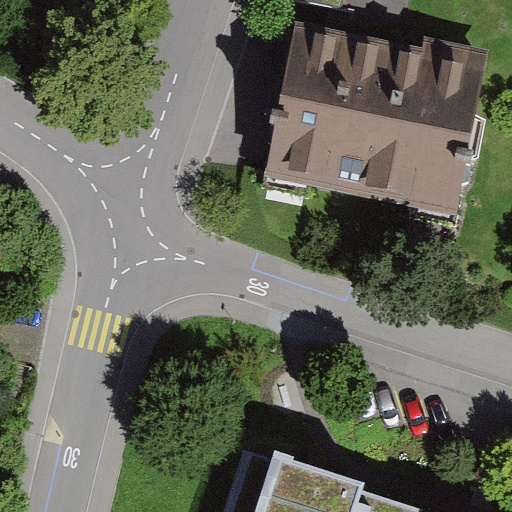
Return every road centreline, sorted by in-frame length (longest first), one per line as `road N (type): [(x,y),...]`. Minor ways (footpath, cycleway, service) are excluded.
road 1 (residential): [(122,242),(511,364)]
road 2 (residential): [(122,242),(61,511)]
road 3 (residential): [(199,0),(148,139),(122,242)]
road 4 (residential): [(122,242),(100,181),(0,114)]
